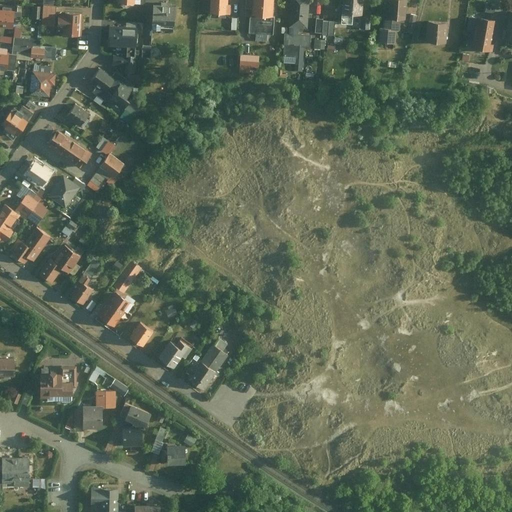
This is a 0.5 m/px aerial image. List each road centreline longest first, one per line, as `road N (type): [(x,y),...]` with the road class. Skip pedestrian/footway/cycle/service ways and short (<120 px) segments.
road 1 (residential): [(230,411),(219,412),(0,257)]
road 2 (residential): [(0,184),(95,50),(98,0)]
road 3 (residential): [(73,448),(194,496)]
